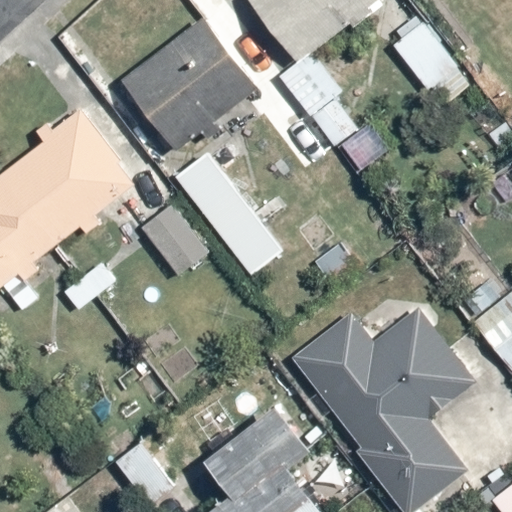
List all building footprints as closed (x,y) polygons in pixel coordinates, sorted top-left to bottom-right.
[(251,0),(299,66),(287,74),(298,90),(317,116),(349,93),(319,51),(383,6),(378,0),(251,0)] [(263,94),(205,19),(125,81),(183,156),(263,94)] [(472,84),(423,19),(391,42),(440,108),(472,84)] [(363,180),(298,90),(262,116),(327,205),(363,180)] [(0,294),(143,183),(85,108),(51,134),(56,140),(0,183),(0,294)] [(211,251),(173,197),(138,223),(176,276),(211,251)] [(511,292),(474,323),(511,370),(511,292)] [(475,382),(422,308),(374,343),(353,313),(292,358),(404,511),(416,511),(469,474),(427,417),(475,382)] [(342,511),(352,504),(287,422),(272,404),(198,463),(231,504),(221,511),(342,511)] [(139,440),(112,461),(150,510),(177,489),(139,440)] [(511,511),(511,480),(491,499),(501,511),(511,511)]
